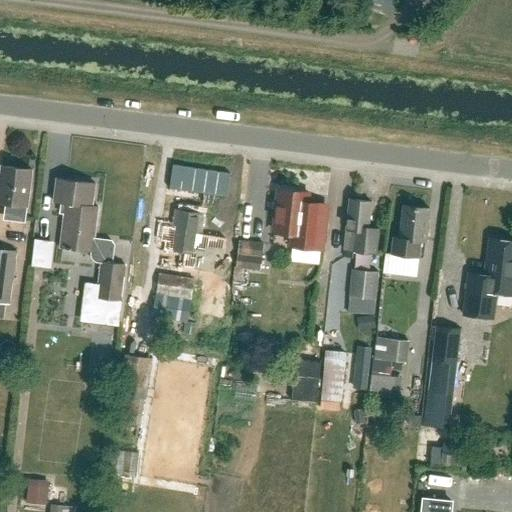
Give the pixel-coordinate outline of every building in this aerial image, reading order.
[(25,223),(32,170),(2,166),(0,179),(0,203),(6,204),(4,220),(25,223)] [(120,301),(125,265),(112,264),(114,245),(111,241),(94,239),(98,208),(92,207),(95,184),(57,179),(53,202),(66,204),(60,247),(91,251),(91,255),(91,258),(94,261),(96,263),(101,263),(97,298),(120,301)] [(321,249),(326,206),(307,204),(308,194),(278,191),(274,231),(293,233),(291,245),(321,249)] [(375,254),(378,230),(368,229),(371,202),(349,199),(343,250),(375,254)] [(426,242),(430,209),(403,206),(399,238),(394,237),(392,254),(423,258),(425,242),(426,242)] [(197,253),(204,215),(180,211),(178,219),(174,219),(169,248),(197,253)] [(51,259),(54,236),(38,234),(35,257),(51,259)] [(511,296),(511,242),(490,239),(486,276),(469,274),(464,316),(493,320),(496,295),(511,296)] [(236,268),(260,271),(263,245),(239,242),(236,268)] [(0,302),(10,304),(17,251),(0,248),(0,302)] [(374,300),(378,272),(352,269),(349,297),(374,300)] [(187,323),(195,279),(160,274),(152,317),(187,323)] [(374,316),(364,317),(366,330),(376,328),(374,316)] [(458,364),(458,363),(460,341),(462,329),(436,326),(432,361),(458,364)] [(402,377),(390,376),(391,361),(404,363),(406,341),(375,338),(371,374),(369,391),(400,395),(402,377)] [(366,389),(371,348),(357,346),(353,388),(366,389)] [(342,402),(347,354),(325,352),(320,399),(342,402)] [(146,399),(152,359),(125,355),(119,395),(120,395),(115,421),(140,426),(145,399),(146,399)] [(296,359),(293,399),(316,401),(319,361),(296,359)] [(363,413),(355,414),(356,424),(365,423),(363,413)] [(423,497),(421,511),(451,511),(452,500),(423,497)]
